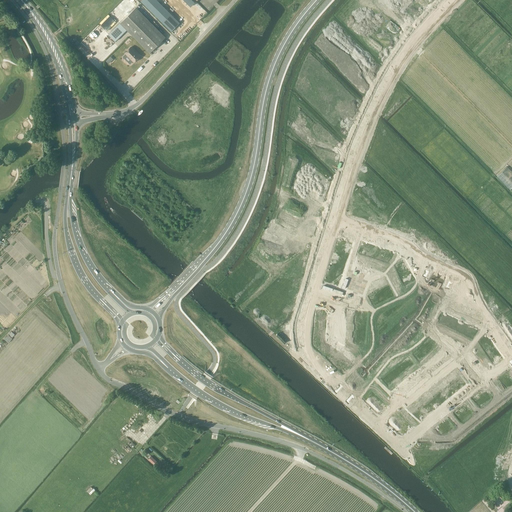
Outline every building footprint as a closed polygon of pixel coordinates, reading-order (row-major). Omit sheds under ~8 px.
[(179,23),(156,0),(143,0),(141,2),(171,32),(179,23)] [(127,30),(149,53),(165,37),(136,8),(108,35),(115,42),(127,30)] [(125,54),(123,57),(130,64),(133,62),(134,62),(135,61),(136,61),(137,61),(138,60),(139,58),(138,58),(140,56),(131,47),(125,53),(125,54)] [(337,239),(334,250),(347,254),(351,244),(337,239)] [(362,243),(359,252),(364,254),(367,244),(362,243)] [(367,244),(364,254),(370,255),(373,246),(367,244)] [(373,246),(370,255),(375,257),(378,248),(373,246)] [(378,248),(375,257),(380,259),(383,249),(378,248)] [(383,249),(380,259),(385,260),(388,251),(383,249)] [(334,250),(331,260),(344,265),(347,254),(334,250)] [(388,251),(385,260),(391,262),(393,253),(388,251)] [(331,260),(328,271),(341,275),(344,265),(331,260)] [(405,261),(396,266),(399,270),(407,266),(405,261)] [(407,266),(399,270),(401,275),(410,271),(407,266)] [(328,271),(324,281),(338,286),(341,275),(328,271)] [(410,271),(401,275),(403,279),(412,275),(410,271)] [(412,275),(403,279),(406,284),(408,283),(409,284),(412,282),(412,281),(415,280),(412,275)] [(389,286),(384,289),(389,298),(394,295),(389,286)] [(379,290),(384,300),(389,298),(384,289),(380,291),(379,290)] [(379,290),(374,293),(379,303),(384,300),(379,290)] [(374,294),(370,296),(374,305),(379,303),(374,293),(374,294)] [(316,310),(313,341),(314,341),(316,346),(315,346),(344,373),(351,365),(326,341),(325,341),(324,338),(327,310),(316,310)] [(441,318),(439,321),(445,323),(449,314),(444,312),(442,315),(441,314),(440,318),(441,318)] [(449,314),(445,323),(449,326),(454,317),(449,315),(449,314)] [(454,317),(449,326),(454,328),(458,319),(454,317)] [(458,319),(454,328),(459,330),(463,322),(458,319)] [(463,322),(459,330),(464,333),(468,324),(463,322)] [(468,324),(464,333),(469,335),(473,326),(468,324)] [(473,326),(469,335),(474,337),(478,329),(473,326)] [(8,335),(4,339),(8,343),(12,338),(8,335)] [(487,335),(479,341),(482,346),(490,340),(487,335)] [(426,341),(426,342),(433,348),(437,344),(430,337),(426,342),(426,341)] [(490,340),(482,346),(485,350),(493,345),(490,340)] [(426,342),(422,346),(429,353),(433,348),(426,342)] [(493,345),(485,350),(488,355),(496,350),(493,345)] [(422,346),(418,350),(425,357),(429,353),(422,346),(421,346),(422,346)] [(418,350),(414,354),(421,361),(425,357),(418,350)] [(496,350),(488,355),(492,360),(500,354),(496,350)] [(500,354),(492,360),(495,365),(503,359),(500,354)] [(404,360),(403,360),(410,368),(414,364),(408,357),(404,360)] [(403,360),(399,364),(405,372),(410,368),(403,360)] [(399,364),(395,368),(401,375),(405,372),(399,364)] [(391,371),(390,371),(397,379),(401,375),(395,368),(391,371)] [(390,371),(386,374),(392,382),(397,379),(390,371)] [(511,373),(510,371),(501,378),(504,383),(511,377),(511,373)] [(386,375),(382,378),(388,385),(392,382),(386,374),(386,375)] [(455,380),(462,389),(462,388),(466,385),(463,381),(460,378),(456,381),(455,380)] [(455,380),(451,383),(458,392),(462,389),(455,380)] [(452,384),(448,387),(454,395),(458,392),(451,383),(452,384)] [(448,387),(444,390),(450,398),(454,395),(448,387)] [(482,389),(477,393),(485,402),(489,398),(491,400),(493,398),(490,394),(487,395),(482,389)] [(439,393),(446,401),(450,398),(444,390),(440,393),(439,393)] [(370,391),(363,398),(366,400),(366,401),(373,393),(370,391)] [(373,393),(366,401),(368,403),(375,396),(373,393)] [(439,393),(435,396),(442,405),(446,401),(439,393)] [(477,393),(472,397),(477,403),(475,405),(479,410),(481,408),(480,406),(485,402),(477,393)] [(375,396),(368,403),(369,403),(371,405),(378,398),(375,396)] [(436,397),(432,400),(438,408),(442,404),(442,405),(435,396),(436,397)] [(378,398),(371,405),(374,408),(380,401),(378,398)] [(432,400),(428,403),(434,411),(438,408),(432,400)] [(380,401),(374,408),(377,410),(383,403),(380,401)] [(383,403),(377,410),(379,413),(386,406),(383,403)] [(423,405),(430,414),(434,411),(428,403),(424,406),(423,405)] [(463,404),(459,408),(466,417),(471,413),(472,415),(475,413),(471,408),(469,410),(463,404)] [(423,405),(419,408),(426,417),(430,414),(423,405)] [(386,406),(379,413),(382,415),(389,408),(386,406)] [(420,410),(416,413),(422,420),(426,417),(419,408),(419,409),(420,410)] [(458,408),(454,412),(459,418),(456,420),(460,425),(463,423),(461,421),(466,417),(459,408),(458,408)] [(394,413),(387,420),(390,423),(397,416),(394,413)] [(397,416),(390,423),(393,425),(399,418),(397,416)] [(399,418),(393,425),(395,428),(402,421),(399,418)] [(440,422),(447,432),(452,428),(454,430),(456,428),(453,423),(450,425),(445,419),(440,422)] [(402,421),(395,428),(398,430),(405,423),(402,421)] [(440,422),(435,426),(442,436),(443,436),(447,432),(440,422)] [(405,423),(398,430),(401,433),(407,425),(405,423)] [(407,425),(401,433),(403,435),(410,428),(407,425)]
